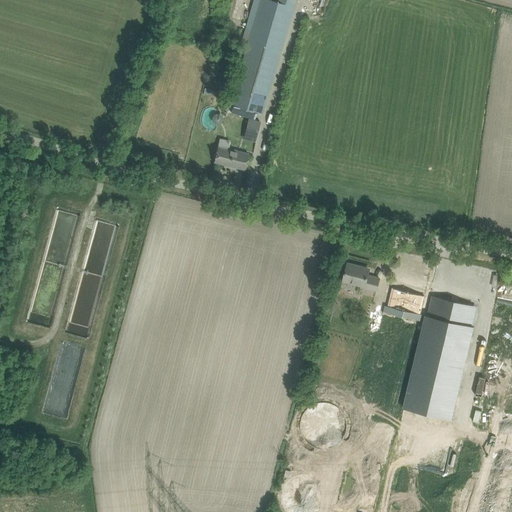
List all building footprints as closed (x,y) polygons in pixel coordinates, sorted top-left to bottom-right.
[(229,105),(262,114),(265,105),(295,0),(275,0),(276,1),(272,0),(252,0),(248,16),(254,18),(232,95),(229,105)] [(222,102),(220,108),(228,110),(229,105),(222,102)] [(249,119),(245,135),(247,138),(255,140),(260,122),(249,119)] [(214,162),(245,169),(249,154),(228,149),(230,141),(220,138),(214,162)] [(365,286),(364,287),(376,290),(380,278),(368,275),(369,270),(357,267),(358,266),(347,263),(343,280),(365,286)] [(425,315),(403,408),(452,419),(474,327),(466,325),(471,305),(438,298),(433,317),(425,315)] [(303,438),(305,443),(309,446),(313,449),(318,451),(323,451),(329,450),(333,448),(338,445),(341,441),(343,436),(344,431),(344,426),(343,421),(340,417),(336,413),(332,410),(327,408),(322,408),(317,409),(312,411),(308,414),(304,418),(302,423),(301,428),(301,433),(303,438)] [(401,456),(389,511),(464,511),(473,472),(438,465),(438,464),(401,456)] [(298,475),(295,476),(293,477),(291,478),(289,480),(287,482),(285,484),(284,486),(282,488),(281,491),(281,493),(280,496),(280,498),(281,501),(281,503),(282,506),(283,508),(284,511),(285,511),(323,511),(324,511),(325,509),(326,506),(327,504),(328,501),(328,499),(328,496),(327,493),(327,491),(326,489),(325,486),(323,484),(322,482),(320,480),(318,478),(316,477),(313,476),(311,475),(308,475),(306,474),(303,474),(300,474),(298,475)]
